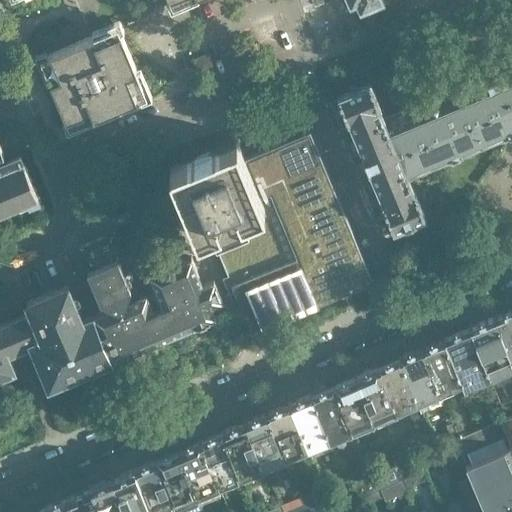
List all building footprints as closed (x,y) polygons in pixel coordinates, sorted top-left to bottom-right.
[(147,95),(124,40),(122,36),(117,24),(94,34),(47,54),(50,61),(42,64),(50,82),(45,84),(46,86),(47,86),(50,94),(54,103),(58,101),(66,120),(73,117),(76,124),(147,95)] [(212,65),(207,52),(193,58),(197,67),(198,70),(212,65)] [(511,61),(505,64),(507,71),(493,77),(483,81),(484,85),(505,133),(504,133),(504,135),(511,131),(511,61)] [(450,157),(461,152),(460,151),(504,133),(505,133),(484,85),(441,102),(441,101),(428,106),(428,108),(387,125),(379,107),(380,106),(370,82),(338,95),(348,120),(349,119),(364,154),(363,154),(365,162),(369,170),(370,169),(384,203),(383,204),(393,228),(425,215),(415,191),(414,191),(407,174),(449,156),(450,157)] [(368,277),(305,128),(273,141),(241,155),(262,205),(210,227),(251,326),(315,300),(368,277)] [(198,231),(261,204),(233,138),(170,164),(184,198),(198,231)] [(38,195),(23,161),(23,162),(20,154),(6,160),(4,154),(0,145),(0,210),(18,203),(20,207),(38,199),(37,195),(38,195)] [(215,314),(210,302),(221,298),(213,279),(202,283),(191,256),(128,282),(108,233),(78,246),(104,309),(82,319),(72,323),(76,332),(66,336),(69,345),(38,358),(49,386),(64,379),(63,378),(83,370),(82,370),(96,364),(132,349),(132,350),(144,344),(188,326),(193,323),(193,324),(212,316),(212,315),(215,314)] [(72,323),(82,319),(67,283),(47,292),(27,300),(31,311),(0,324),(0,332),(8,351),(31,342),(38,358),(69,345),(66,336),(76,332),(72,323)] [(511,308),(495,315),(511,356),(511,308)] [(511,365),(511,356),(495,315),(469,326),(490,375),(511,365)] [(490,375),(469,326),(444,337),(463,382),(464,385),(490,375)] [(0,373),(10,370),(10,371),(15,369),(8,351),(0,332),(0,373)] [(463,382),(444,337),(420,346),(439,392),(463,382)] [(439,392),(420,346),(400,355),(400,356),(419,401),(439,392)] [(419,401),(400,356),(378,365),(396,410),(419,401)] [(396,410),(378,365),(377,365),(355,374),(374,420),(383,416),(386,423),(400,418),(396,410)] [(374,420),(355,374),(333,383),(333,384),(352,429),(374,420)] [(352,429),(333,384),(311,393),(330,438),(352,429)] [(330,438),(311,393),(311,392),(290,401),(309,447),(330,438)] [(309,447),(290,401),(267,411),(286,456),(309,447)] [(286,456),(267,411),(245,420),(265,465),(286,456)] [(477,424),(473,414),(454,421),(459,431),(477,424)] [(511,414),(500,419),(511,447),(511,414)] [(511,447),(500,419),(500,418),(454,437),(484,511),(487,511),(511,502),(511,447)] [(265,465),(245,420),(222,430),(242,475),(265,465)] [(242,475),(222,430),(200,439),(220,484),(242,475)] [(220,484),(200,439),(178,449),(197,494),(220,484)] [(197,494),(178,449),(156,458),(175,503),(197,494)] [(358,496),(377,487),(399,479),(424,467),(418,454),(325,494),(324,492),(284,509),(285,511),(332,511),(331,508),(358,496)] [(154,511),(175,503),(156,458),(134,468),(152,511),(154,511)] [(152,511),(134,468),(134,467),(112,477),(126,511),(152,511)] [(126,511),(112,477),(90,486),(100,511),(126,511)] [(100,511),(90,486),(68,495),(74,511),(100,511)] [(382,498),(377,487),(358,496),(362,506),(382,498)] [(74,511),(68,495),(45,505),(48,511),(74,511)]
